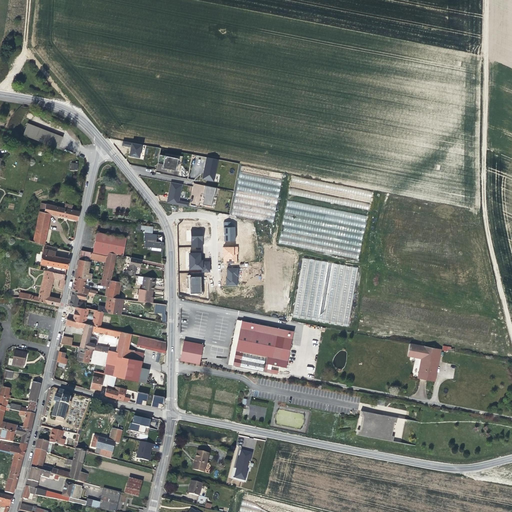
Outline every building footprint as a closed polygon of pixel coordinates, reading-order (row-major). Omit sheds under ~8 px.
[(63,137),(27,123),(23,135),(34,139),(34,140),(59,149),(61,143),(63,137)] [(129,156),(140,158),(142,145),(123,141),(122,146),(131,148),(129,156)] [(176,168),(178,156),(159,153),(157,162),(163,163),(162,166),(168,167),(176,168)] [(218,160),(207,157),(202,179),(214,181),(218,160)] [(79,163),(71,162),(70,169),(78,170),(78,167),(79,163)] [(239,173),(232,215),(273,223),(281,181),(239,173)] [(182,183),(170,181),(168,192),(166,202),(188,206),(189,202),(179,200),(182,183)] [(359,263),(372,191),(344,186),(340,210),(287,201),(283,223),(287,223),(289,213),(296,215),(297,212),(308,214),(308,216),(309,216),(308,219),(326,223),(335,225),(336,222),(346,224),(339,259),(359,263)] [(203,206),(213,207),(214,199),(216,199),(217,190),(204,188),(203,197),(205,197),(203,206)] [(72,210),(73,205),(65,204),(64,208),(60,207),(52,206),(41,203),(35,232),(36,232),(46,234),(47,229),(49,219),(48,219),(49,214),(50,215),(66,218),(78,220),(78,216),(79,212),(78,211),(72,210)] [(236,241),(235,226),(231,227),(231,222),(223,222),(224,241),(236,241)] [(52,247),(56,231),(47,229),(46,234),(44,244),(52,247)] [(191,230),(192,248),(203,247),(203,230),(191,230)] [(44,244),(46,234),(36,232),(35,232),(33,241),(44,244)] [(123,255),(126,238),(96,232),(93,247),(92,253),(96,254),(107,256),(108,256),(108,253),(116,254),(123,255)] [(156,241),(157,235),(150,234),(144,233),(144,241),(145,241),(144,246),(163,248),(164,242),(156,241)] [(223,263),(238,263),(237,246),(223,247),(223,263)] [(68,263),(69,259),(61,258),(54,256),(55,255),(55,253),(52,252),(51,251),(48,250),(43,249),(42,254),(40,267),(39,270),(46,271),(65,275),(66,269),(68,269),(68,263)] [(89,267),(90,259),(95,259),(96,254),(92,253),(81,250),(79,259),(78,265),(89,267)] [(110,280),(116,254),(108,253),(108,256),(107,256),(106,262),(102,278),(110,280)] [(202,253),(189,253),(189,270),(201,270),(201,272),(210,272),(210,261),(201,261),(202,253)] [(140,267),(142,259),(131,257),(128,270),(127,270),(126,274),(134,275),(135,272),(134,272),(135,266),(138,267),(140,267)] [(293,318),(350,326),(358,266),(302,258),(293,318)] [(238,277),(238,268),(227,268),(227,278),(226,278),(226,286),(238,286),(238,277)] [(91,278),(92,274),(88,273),(88,271),(77,269),(75,278),(86,279),(91,278)] [(48,297),(53,278),(60,280),(59,286),(63,287),(65,280),(64,280),(65,275),(46,271),(39,297),(33,296),(32,297),(31,297),(31,295),(19,292),(18,298),(58,306),(60,300),(60,299),(55,298),(48,297)] [(155,282),(155,278),(143,276),(137,276),(137,278),(138,278),(137,281),(139,282),(142,283),(142,289),(153,290),(154,291),(155,282)] [(188,294),(202,293),(201,276),(188,276),(188,294)] [(110,280),(102,278),(102,280),(101,285),(106,286),(109,286),(108,292),(106,292),(105,296),(107,297),(118,298),(120,286),(121,282),(110,280)] [(84,289),(85,284),(74,282),(72,290),(87,294),(88,292),(93,293),(93,292),(94,291),(89,289),(84,289)] [(152,297),(153,290),(142,289),(139,289),(138,301),(151,303),(152,297)] [(87,300),(88,295),(94,296),(94,294),(93,293),(88,292),(87,294),(72,290),(71,296),(78,298),(85,300),(85,299),(87,300)] [(120,315),(123,299),(118,298),(107,297),(105,306),(98,305),(97,310),(97,311),(103,312),(104,312),(120,315)] [(89,306),(85,305),(86,303),(77,302),(70,300),(69,306),(75,307),(89,309),(89,308),(89,306)] [(165,305),(155,303),(155,313),(162,314),(161,324),(165,325),(165,318),(166,314),(165,305)] [(93,316),(87,314),(89,309),(75,307),(74,312),(76,312),(75,315),(74,315),(72,320),(86,323),(87,318),(93,320),(92,325),(100,327),(103,312),(97,311),(95,310),(93,316)] [(72,320),(67,319),(65,325),(80,328),(80,327),(84,328),(83,333),(80,344),(79,347),(101,352),(102,346),(96,346),(95,345),(94,343),(94,340),(95,338),(90,336),(91,331),(119,337),(117,348),(130,351),(129,353),(133,353),(133,356),(118,352),(117,355),(142,361),(143,353),(135,351),(137,347),(139,336),(121,331),(100,327),(92,325),(86,323),(72,320)] [(286,368),(294,331),(237,320),(237,322),(241,323),(237,341),(233,340),(229,356),(234,357),(235,351),(265,357),(267,357),(265,364),(286,368)] [(237,341),(241,323),(237,322),(234,333),(233,340),(237,341)] [(71,345),(72,338),(62,336),(60,343),(71,345)] [(155,349),(157,340),(139,336),(137,347),(165,353),(165,351),(155,349)] [(165,342),(157,340),(155,349),(165,351),(165,342)] [(201,354),(195,352),(196,343),(184,341),(180,360),(199,364),(201,354)] [(433,381),(436,366),(438,366),(441,350),(410,344),(408,356),(422,358),(418,378),(433,381)] [(88,363),(90,354),(97,355),(97,354),(107,356),(108,353),(104,352),(101,352),(79,347),(78,353),(79,354),(79,355),(78,361),(88,363)] [(137,381),(140,367),(142,361),(117,355),(118,352),(116,352),(108,350),(108,353),(107,356),(106,364),(104,374),(109,375),(114,376),(116,377),(137,381)] [(437,371),(438,367),(442,350),(441,350),(438,366),(436,366),(433,381),(435,382),(437,371)] [(24,361),(25,353),(14,351),(12,366),(23,368),(24,361)] [(262,372),(265,357),(235,351),(234,357),(232,365),(262,372)] [(67,359),(64,358),(58,355),(56,362),(66,365),(67,359)] [(278,371),(267,369),(268,365),(265,364),(263,372),(277,375),(278,371)] [(146,383),(149,370),(140,367),(137,381),(146,383)] [(11,380),(13,373),(4,371),(3,378),(11,380)] [(114,386),(116,377),(114,376),(109,375),(107,384),(114,386)] [(100,390),(103,378),(93,376),(90,388),(95,389),(98,390),(100,391),(100,390)] [(38,394),(41,384),(33,382),(28,402),(29,402),(36,403),(38,394)] [(8,396),(10,389),(2,387),(1,387),(0,391),(0,396),(8,398),(8,396)] [(124,397),(126,391),(131,393),(131,391),(115,387),(114,390),(106,388),(104,395),(109,397),(117,399),(128,402),(128,401),(128,398),(124,397)] [(71,400),(71,399),(69,399),(69,395),(70,392),(59,389),(57,395),(55,394),(53,402),(55,403),(51,416),(56,418),(63,420),(67,406),(69,406),(70,403),(69,403),(69,400),(71,400)] [(148,394),(137,392),(135,403),(142,404),(142,402),(142,400),(146,401),(148,394)] [(164,397),(154,395),(151,406),(157,407),(158,405),(158,403),(164,404),(164,397)] [(7,401),(8,398),(0,396),(0,406),(9,409),(19,411),(20,407),(21,407),(11,404),(10,405),(7,404),(7,401)] [(34,414),(36,408),(35,407),(28,405),(27,408),(26,413),(34,414)] [(2,422),(5,410),(9,411),(9,409),(0,406),(0,428),(0,429),(2,422)] [(388,436),(390,423),(393,423),(395,424),(396,419),(377,415),(359,411),(358,416),(361,417),(363,417),(361,430),(358,430),(356,430),(355,435),(391,443),(392,437),(390,436),(388,436)] [(32,423),(34,414),(26,413),(25,421),(32,423)] [(146,428),(149,428),(151,419),(133,415),(129,430),(144,433),(146,428)] [(17,429),(17,426),(5,423),(4,430),(16,432),(17,429)] [(111,459),(115,443),(119,444),(122,429),(118,428),(117,431),(112,429),(108,440),(100,438),(94,436),(91,447),(96,448),(94,454),(111,459)] [(0,439),(12,442),(14,434),(15,434),(22,436),(29,437),(30,432),(20,429),(17,429),(16,432),(4,430),(0,429),(0,439)] [(64,446),(65,440),(62,439),(64,431),(52,429),(50,435),(49,442),(53,443),(64,446)] [(46,452),(48,442),(38,440),(37,444),(35,449),(46,452)] [(150,460),(154,444),(139,441),(136,457),(150,460)] [(24,456),(25,450),(19,448),(11,446),(11,447),(0,444),(0,450),(23,456),(24,456)] [(82,464),(85,451),(84,451),(75,449),(72,462),(82,464)] [(246,481),(253,452),(239,449),(233,478),(246,481)] [(0,457),(13,461),(13,462),(11,461),(11,463),(12,464),(12,465),(21,467),(21,465),(23,456),(0,450),(0,457)] [(204,472),(208,454),(197,451),(195,460),(192,470),(204,472)] [(62,471),(44,466),(44,465),(43,464),(45,456),(34,453),(33,457),(31,468),(53,475),(56,476),(68,479),(77,481),(80,473),(82,464),(72,462),(67,460),(66,465),(72,466),(70,474),(62,471)] [(41,479),(42,477),(49,479),(49,476),(53,477),(53,475),(31,468),(27,481),(29,481),(38,483),(39,479),(41,479)] [(14,495),(20,471),(11,469),(8,479),(9,479),(6,487),(5,487),(1,484),(0,484),(0,483),(0,489),(3,491),(4,492),(14,495)] [(85,483),(87,474),(80,473),(77,481),(85,483)] [(137,496),(142,480),(128,476),(124,492),(137,496)] [(198,496),(202,484),(191,481),(190,485),(191,486),(189,494),(198,496)] [(78,500),(82,487),(74,485),(73,485),(65,482),(61,496),(69,498),(69,497),(71,498),(78,500)] [(35,495),(36,489),(26,487),(23,497),(22,499),(25,500),(26,500),(27,500),(28,499),(32,500),(33,497),(35,498),(37,498),(38,496),(35,495)] [(119,493),(103,488),(99,502),(98,509),(111,511),(114,511),(117,504),(119,493)] [(48,498),(50,493),(36,489),(35,495),(38,496),(48,498)] [(69,498),(61,496),(53,494),(50,493),(48,498),(57,500),(68,502),(69,498)] [(10,504),(12,498),(0,494),(0,506),(9,509),(10,504)] [(205,507),(207,498),(198,496),(196,505),(205,507)] [(307,511),(243,497),(239,511),(307,511)] [(99,502),(87,499),(85,506),(98,509),(99,502)]
